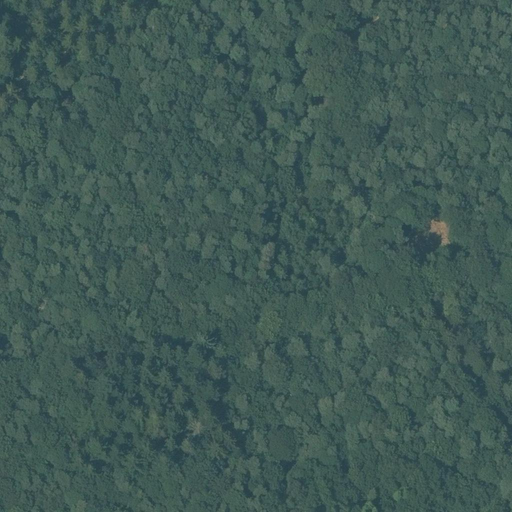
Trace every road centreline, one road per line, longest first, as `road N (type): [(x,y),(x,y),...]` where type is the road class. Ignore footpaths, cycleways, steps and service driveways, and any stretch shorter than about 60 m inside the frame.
road 1 (track): [(247,0),(420,286)]
road 2 (track): [(420,286),(511,449)]
